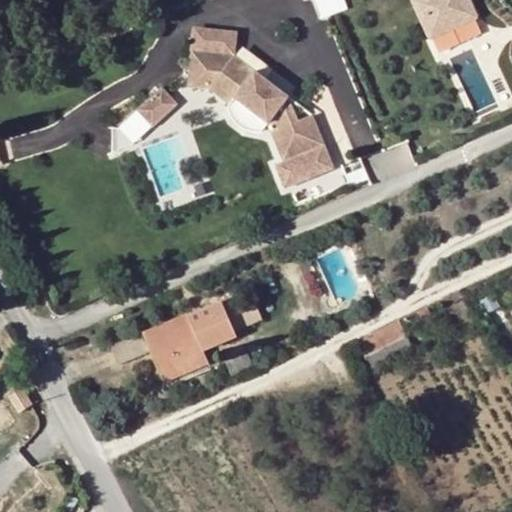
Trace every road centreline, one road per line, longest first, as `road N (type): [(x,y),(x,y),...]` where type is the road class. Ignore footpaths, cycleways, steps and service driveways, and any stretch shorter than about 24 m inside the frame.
road 1 (unclassified): [(22,336),(511,131)]
road 2 (unclassified): [(22,336),(113,511)]
